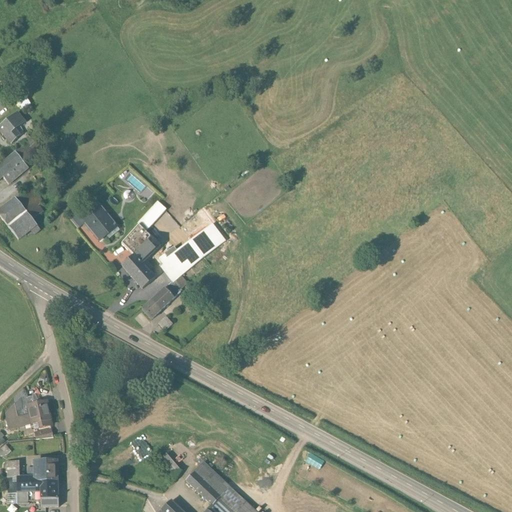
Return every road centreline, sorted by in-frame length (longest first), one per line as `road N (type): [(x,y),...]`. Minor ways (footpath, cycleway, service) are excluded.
road 1 (secondary): [(40,285),(456,511)]
road 2 (residential): [(40,285),(72,453),(74,511)]
road 3 (unknown): [(72,471),(200,503)]
